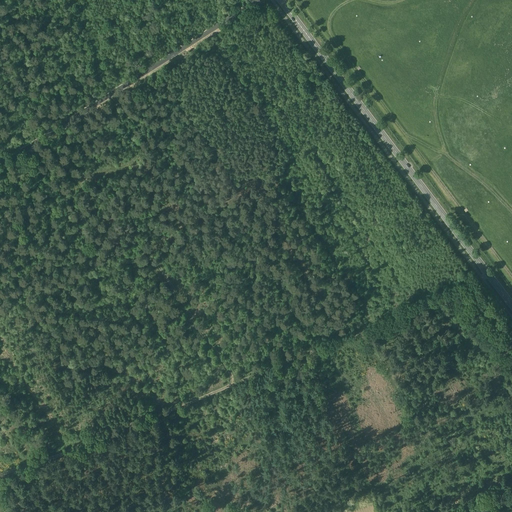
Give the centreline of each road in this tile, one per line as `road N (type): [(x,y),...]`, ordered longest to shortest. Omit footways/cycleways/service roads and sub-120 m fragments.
road 1 (secondary): [(511,300),(282,0)]
road 2 (track): [(46,135),(129,259),(148,247),(235,382)]
road 3 (track): [(511,277),(409,135),(483,181),(511,212)]
road 4 (track): [(235,382),(491,274)]
road 5 (track): [(0,473),(235,382)]
road 6 (track): [(257,0),(46,135)]
road 7 (track): [(101,100),(183,225),(148,247)]
